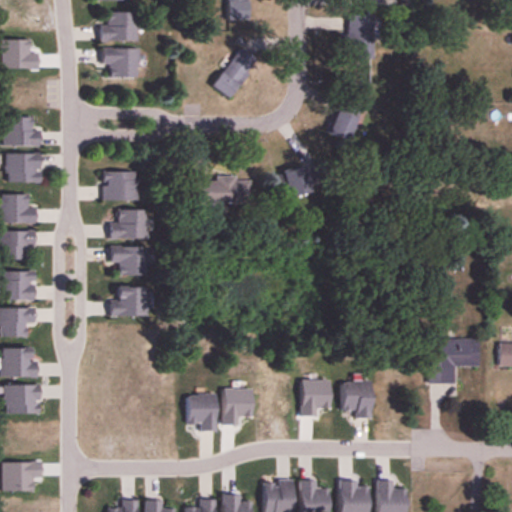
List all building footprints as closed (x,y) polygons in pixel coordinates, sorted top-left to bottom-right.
[(247,20),(247,0),(225,0),(225,20),(247,20)] [(105,24),(98,24),(98,40),(135,40),(135,12),(105,12),(105,24)] [(346,58),(372,58),(372,15),(346,15),(346,58)] [(136,48),(102,48),(102,77),(136,77),(136,48)] [(211,85),(228,99),(254,65),(237,51),(211,85)] [(349,140),(361,104),(339,96),(326,132),(349,140)] [(1,147),(39,147),(39,132),(31,132),(31,117),(1,117),(1,147)] [(39,183),(39,153),(4,153),(4,183),(39,183)] [(282,172),(289,197),(312,191),(305,166),(282,172)] [(136,200),(136,171),(100,171),(100,200),(136,200)] [(249,204),(249,178),(215,178),(215,181),(191,181),(191,204),(249,204)] [(34,206),(27,206),(27,195),(0,194),(0,223),(34,223),(34,206)] [(144,239),(144,209),(116,209),(116,223),(107,223),(107,239),(144,239)] [(32,248),(32,231),(0,230),(0,260),(23,260),(23,248),(32,248)] [(117,276),(145,276),(145,247),(108,246),(108,263),(117,263),(117,276)] [(32,272),(0,272),(0,300),(32,300),(32,272)] [(144,287),(116,287),(116,300),(108,300),(108,317),(144,317),(144,287)] [(32,308),(0,309),(0,337),(24,337),(24,325),(33,325),(32,308)] [(426,384),(454,384),(454,366),(477,366),(477,339),(437,339),(437,356),(426,356),(426,384)] [(511,343),(497,344),(497,368),(511,368),(511,343)] [(0,377),(36,378),(36,348),(0,348),(0,377)] [(353,418),(371,418),(371,381),(339,381),(339,412),(353,412),(353,418)] [(2,414),(39,414),(39,386),(2,386),(2,414)] [(185,395),(185,424),(199,424),(199,432),(215,432),(215,395),(185,395)] [(261,511),(291,511),(292,480),(262,480),(261,511)] [(315,481),(298,481),(298,511),(328,511),(328,489),(315,489),(315,481)] [(337,511),(367,511),(368,485),(357,485),(357,481),(337,481),(337,511)] [(375,511),(405,511),(406,489),(392,489),(392,481),(375,481),(375,511)] [(251,511),(251,502),(240,502),(240,495),(221,495),(221,511),(251,511)] [(214,511),(215,499),(198,499),(198,507),(185,507),(184,511),(214,511)] [(107,511),(137,511),(138,501),(120,501),(120,508),(108,508),(107,511)] [(174,511),(174,509),(161,509),(161,501),(144,501),(144,511),(174,511)]
